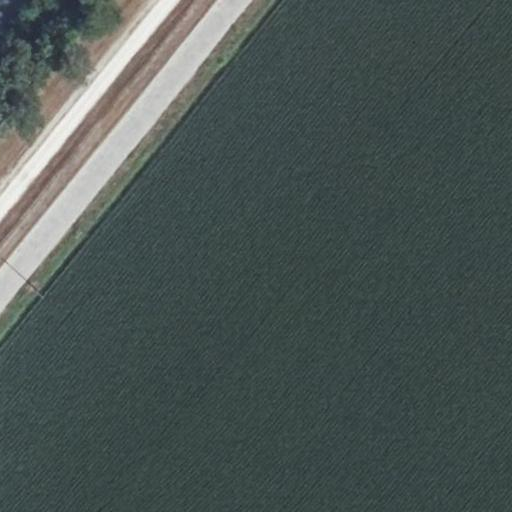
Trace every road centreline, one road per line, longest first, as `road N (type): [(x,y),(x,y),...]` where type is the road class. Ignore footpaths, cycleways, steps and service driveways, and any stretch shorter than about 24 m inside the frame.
road 1 (tertiary): [(0,293),(234,0)]
road 2 (track): [(0,196),(161,0)]
